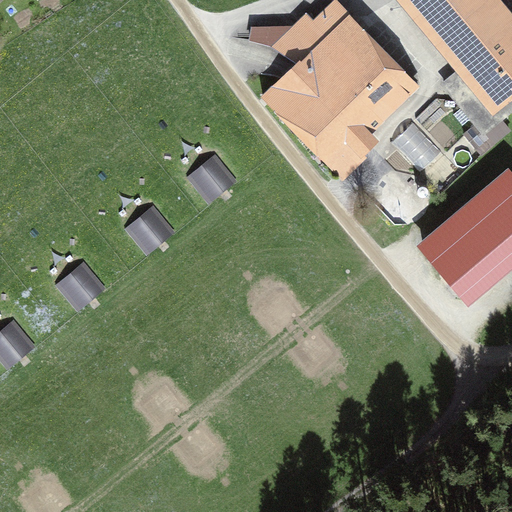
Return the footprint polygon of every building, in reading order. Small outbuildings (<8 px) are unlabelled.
[(444,88),(483,133),(511,109),(511,27),(489,0),(415,0),(408,6),(463,72),(444,88)] [(277,49),(301,63),(326,39),(308,20),(277,49)] [(344,58),(326,39),(301,63),(309,72),(294,86),(281,77),(262,95),(324,161),(406,85),(373,50),(377,46),(368,36),(344,58)] [(420,120),(394,135),(414,170),(440,155),(420,120)] [(511,174),(425,246),(466,296),(511,258),(511,174)] [(281,283),(253,307),(276,333),(304,309),(281,283)] [(310,376),(340,353),(318,325),(288,349),(310,376)] [(166,378),(138,403),(161,429),(189,404),(166,378)] [(203,421),(174,442),(195,470),(224,449),(203,421)] [(54,473),(22,492),(33,511),(55,511),(71,503),(54,473)]
